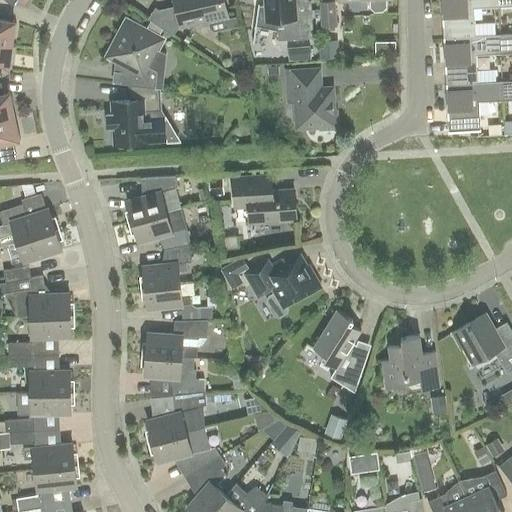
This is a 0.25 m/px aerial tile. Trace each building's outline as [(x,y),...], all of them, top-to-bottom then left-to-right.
[(227,16),(223,0),(175,0),(177,9),(163,12),(156,8),(148,19),(173,35),(180,26),(181,25),(181,26),(227,16)] [(296,11),(295,0),(264,0),(265,6),(259,6),(260,4),(258,4),(255,29),(256,30),(257,26),(278,31),(279,40),(314,38),(312,10),(296,11)] [(338,0),(339,2),(364,0),(370,0),(371,8),(375,11),(383,11),(386,7),(385,0),(338,0)] [(476,36),(474,8),(498,7),(497,0),(441,0),(444,37),(476,36)] [(323,26),(336,25),(335,1),(321,2),(323,26)] [(15,35),(17,23),(15,22),(0,20),(0,43),(12,45),(13,34),(15,35)] [(156,88),(158,71),(167,55),(160,51),(157,49),(162,39),(127,21),(108,56),(119,62),(119,72),(117,72),(117,73),(124,73),(123,84),(129,85),(130,100),(112,101),(113,114),(107,115),(108,128),(114,128),(115,144),(167,141),(167,140),(179,140),(161,110),(159,88),(156,88)] [(151,21),(147,28),(156,34),(161,28),(151,21)] [(511,33),(500,34),(501,54),(511,53),(511,74),(510,75),(510,81),(511,80),(511,33)] [(478,82),(477,55),(501,54),(500,34),(476,36),(444,37),(446,84),(478,82)] [(320,42),(320,59),(338,59),(338,42),(320,42)] [(11,69),(12,57),(10,57),(12,45),(0,43),(0,68),(9,69),(11,69)] [(291,49),(292,61),(312,60),(311,48),(291,49)] [(333,111),(332,89),(320,89),(319,70),(287,72),(289,101),(297,101),(298,127),(320,125),(321,128),(337,127),(336,111),(333,111)] [(511,80),(510,81),(502,81),(503,101),(511,100),(511,80)] [(481,130),(479,102),(503,101),(502,81),(478,82),(446,84),(449,132),(481,130)] [(237,91),(238,91),(238,92),(238,93),(239,93),(239,94),(240,95),(241,95),(242,95),(243,95),(244,95),(245,95),(246,94),(247,93),(247,92),(248,91),(248,90),(248,89),(247,89),(247,88),(247,87),(246,87),(246,86),(245,86),(244,86),(243,85),(242,85),(241,85),(241,86),(240,86),(239,87),(238,88),(238,89),(238,90),(237,90),(237,91)] [(12,106),(14,105),(12,93),(10,94),(0,95),(0,119),(14,117),(12,106)] [(21,139),(19,128),(17,128),(14,117),(0,119),(0,143),(19,140),(21,139)] [(490,124),(491,136),(502,135),(502,123),(490,124)] [(143,196),(127,201),(133,221),(167,212),(180,208),(175,190),(179,189),(175,175),(141,178),(143,196)] [(250,223),(297,220),(295,189),(273,191),(271,175),(233,178),(235,207),(249,206),(250,223)] [(224,196),(223,180),(212,180),(213,196),(224,196)] [(0,246),(18,241),(56,229),(49,208),(27,215),(24,204),(0,211),(0,214),(3,225),(0,225),(0,246)] [(180,208),(167,212),(133,221),(139,242),(164,235),(167,249),(190,245),(186,229),(180,208)] [(62,249),(56,229),(18,241),(24,262),(62,249)] [(169,263),(143,266),(146,287),(181,283),(179,272),(187,271),(186,262),(192,262),(190,245),(167,249),(169,263)] [(239,274),(249,268),(243,256),(221,268),(232,288),(244,281),(239,274)] [(259,295),(274,286),(278,293),(271,297),(269,302),(276,315),(279,316),(286,311),(287,309),(285,305),(303,294),(305,297),(322,287),(316,277),(313,279),(300,257),(274,273),(268,262),(247,274),(259,295)] [(4,270),(6,282),(31,277),(29,266),(4,270)] [(71,314),(70,293),(45,294),(42,277),(44,277),(43,275),(31,277),(6,282),(0,282),(0,295),(17,292),(18,315),(16,315),(16,316),(31,316),(71,314)] [(194,282),(181,284),(181,283),(146,287),(148,309),(192,304),(191,295),(194,295),(193,283),(195,283),(194,282)] [(213,306),(196,307),(197,320),(203,320),(208,320),(213,319),(213,306)] [(355,392),(365,364),(353,360),(357,345),(354,343),(362,330),(351,324),(354,320),(337,309),(313,348),(324,354),(321,358),(337,368),(331,377),(355,392)] [(507,373),(511,370),(511,330),(511,329),(499,336),(486,313),(452,333),(461,349),(463,348),(472,364),(495,351),(507,373)] [(71,336),(71,314),(31,316),(31,337),(71,336)] [(148,332),(147,354),(182,357),(194,358),(197,358),(197,347),(200,346),(202,345),(205,343),(206,341),(207,338),(208,320),(203,320),(197,320),(175,321),(174,334),(171,334),(148,332)] [(422,389),(440,386),(435,351),(422,353),(419,335),(401,337),(402,343),(389,345),(391,359),(383,360),(387,388),(409,385),(409,381),(420,379),(422,389)] [(9,342),(9,354),(35,354),(35,342),(9,342)] [(35,366),(35,354),(9,354),(10,366),(35,366)] [(197,370),(193,369),(194,358),(182,357),(147,354),(145,376),(171,377),(173,395),(206,392),(205,379),(196,379),(197,370)] [(71,392),(71,370),(31,370),(31,392),(71,392)] [(239,376),(236,376),(237,390),(246,390),(239,376)] [(71,392),(31,392),(18,392),(18,414),(71,413),(71,392)] [(198,407),(207,405),(206,392),(173,395),(174,413),(147,420),(153,441),(187,432),(206,427),(205,426),(203,427),(198,407)] [(431,398),(433,414),(444,412),(442,397),(431,398)] [(249,416),(270,412),(256,399),(246,402),(249,416)] [(279,420),(272,413),(256,417),(260,432),(279,420)] [(329,436),(341,440),(348,420),(337,416),(329,436)] [(9,419),(10,431),(36,430),(35,418),(9,419)] [(9,419),(0,419),(0,431),(10,431),(9,419)] [(295,428),(292,426),(290,425),(273,445),(287,457),(301,431),(295,428)] [(187,432),(153,441),(158,462),(182,456),(184,463),(191,474),(220,455),(215,447),(211,448),(206,427),(187,432)] [(36,442),(36,430),(10,431),(11,443),(36,442)] [(0,444),(11,443),(10,431),(0,431),(0,444)] [(494,456),(502,451),(496,440),(487,445),(494,456)] [(75,464),(73,443),(24,448),(25,459),(34,458),(35,469),(75,464)] [(482,464),(491,460),(485,447),(475,452),(482,464)] [(425,492),(435,490),(425,451),(414,454),(425,492)] [(364,454),(367,470),(381,468),(378,452),(364,454)] [(411,452),(396,455),(398,461),(412,459),(411,452)] [(211,511),(226,495),(218,488),(228,475),(221,469),(226,464),(220,455),(191,474),(197,483),(203,489),(187,508),(192,511),(211,511)] [(511,455),(499,465),(511,482),(511,455)] [(77,486),(75,464),(35,469),(38,490),(77,486)] [(507,496),(496,470),(477,479),(461,482),(459,478),(459,479),(474,511),(501,511),(496,501),(507,496)] [(474,511),(459,479),(458,479),(460,482),(448,492),(428,501),(433,511),(474,511)] [(259,511),(265,502),(268,495),(255,489),(245,500),(235,491),(236,490),(235,490),(229,497),(226,495),(211,511),(259,511)] [(17,498),(19,510),(44,506),(42,494),(17,498)] [(388,504),(386,504),(387,508),(387,511),(424,511),(423,498),(410,500),(408,501),(405,499),(401,499),(395,500),(392,501),(389,504),(388,504)] [(291,511),(293,501),(284,500),(283,505),(265,502),(259,511),(291,511)]
